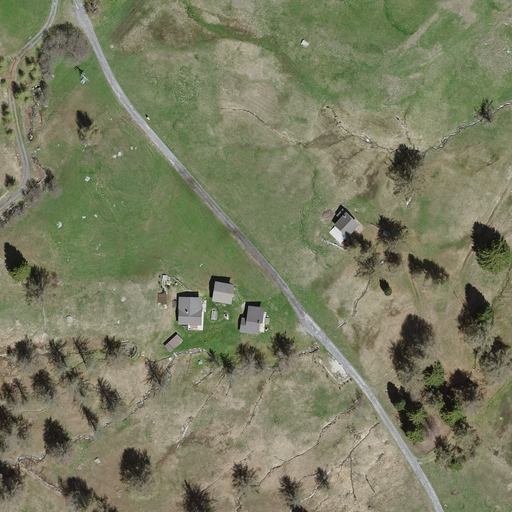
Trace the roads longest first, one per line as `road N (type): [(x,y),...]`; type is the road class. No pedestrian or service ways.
road 1 (track): [(71,0),(108,87),(363,392),(436,511)]
road 2 (track): [(54,0),(45,34),(6,80),(24,172),(0,208)]
road 3 (track): [(511,378),(433,459),(410,462)]
